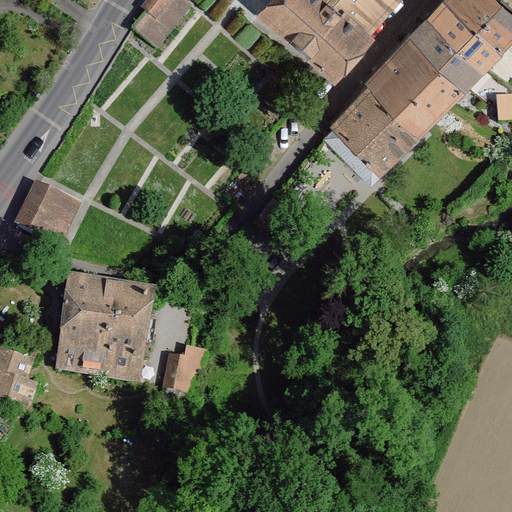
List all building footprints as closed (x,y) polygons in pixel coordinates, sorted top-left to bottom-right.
[(147,12),(134,30),(157,48),(191,6),(184,0),(170,0),(155,19),(147,12)] [(170,0),(148,0),(142,8),(147,12),(155,19),(170,0)] [(335,0),(273,0),(267,8),(333,67),(367,28),(335,0)] [(335,0),(367,28),(390,0),(335,0)] [(448,0),(451,1),(476,25),(498,3),(495,0),(448,0)] [(451,1),(434,18),(460,42),(476,25),(451,1)] [(511,32),(511,16),(498,3),(476,25),(502,44),(511,32)] [(434,18),(417,35),(465,84),(483,64),(460,42),(434,18)] [(483,64),(502,44),(476,25),(460,42),(483,64)] [(417,35),(388,68),(436,113),(465,84),(417,35)] [(388,68),(372,83),(421,131),(436,113),(388,68)] [(372,83),(337,123),(339,126),(381,169),(421,131),(372,83)] [(511,97),(499,98),(500,112),(511,110),(511,97)] [(511,110),(500,112),(501,123),(511,121),(511,110)] [(381,169),(339,126),(331,134),(372,177),(381,169)] [(78,208),(38,187),(18,226),(59,248),(78,208)] [(295,229),(268,210),(258,225),(285,244),(295,229)] [(149,295),(71,281),(57,363),(131,379),(149,295)] [(34,360),(0,348),(0,399),(29,409),(37,385),(27,382),(34,360)] [(188,361),(173,357),(164,389),(191,394),(206,352),(191,349),(188,361)]
